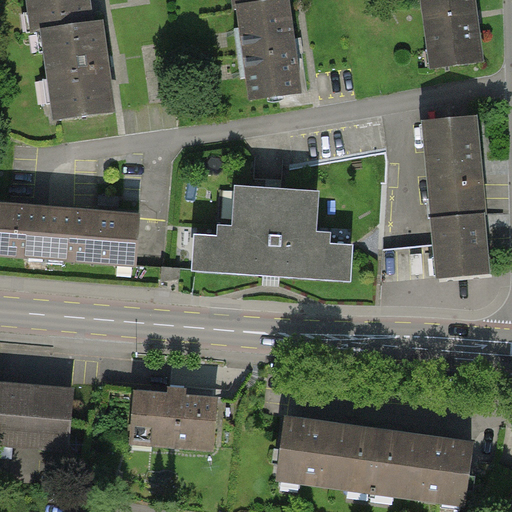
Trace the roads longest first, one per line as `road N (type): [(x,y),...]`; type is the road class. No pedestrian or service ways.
road 1 (primary): [(0,313),(511,351)]
road 2 (unclassified): [(511,82),(53,157),(50,199)]
